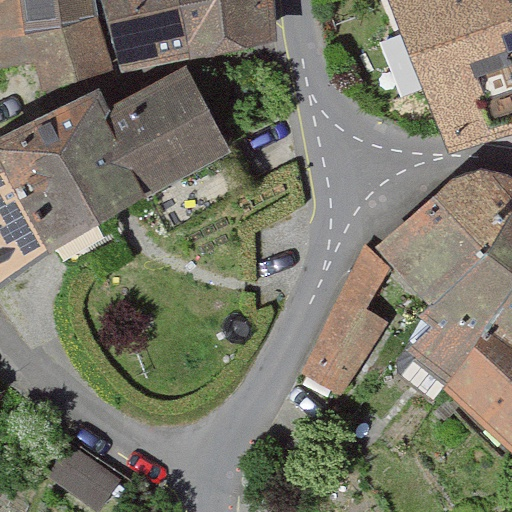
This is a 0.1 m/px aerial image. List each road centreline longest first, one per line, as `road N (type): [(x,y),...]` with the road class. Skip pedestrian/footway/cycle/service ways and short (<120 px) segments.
road 1 (residential): [(365,147),(336,270),(287,370),(212,469),(212,511)]
road 2 (residential): [(365,147),(316,103),(299,0)]
road 3 (residential): [(511,170),(365,147)]
